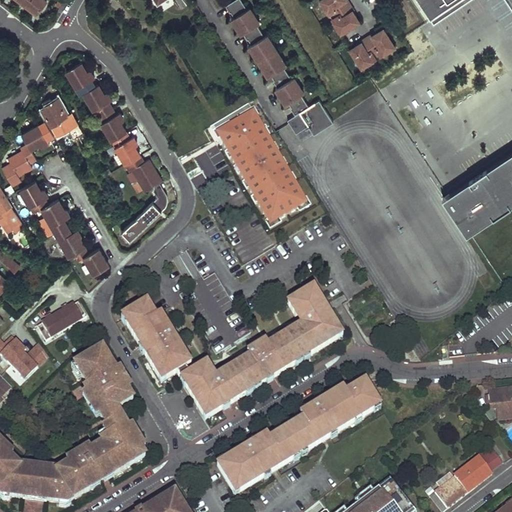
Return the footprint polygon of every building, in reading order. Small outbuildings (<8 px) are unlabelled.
[(17,0),(35,14),(46,0),(45,0),(17,0)] [(265,79),(285,68),(245,0),(233,0),(225,5),(233,18),(227,21),(237,38),(244,34),(250,46),(247,48),(265,79)] [(318,0),(335,36),(359,25),(347,0),(318,0)] [(418,0),(431,19),(459,0),(418,0)] [(383,27),(347,48),(359,70),(396,49),(383,27)] [(83,62),(67,70),(82,95),(86,92),(132,169),(134,168),(147,191),(166,180),(152,157),(148,159),(139,144),(141,141),(137,135),(135,136),(125,120),(127,117),(123,111),(120,112),(113,99),(115,97),(112,92),(109,91),(105,93),(100,84),(97,86),(93,79),(96,78),(92,71),(89,69),(87,70),(83,62)] [(276,77),(280,85),(273,89),(282,106),(303,96),(289,70),(276,77)] [(333,124),(320,100),(308,106),(303,97),(290,104),(295,114),(287,119),(299,142),(333,124)] [(47,107),(44,108),(58,133),(67,129),(62,119),(69,115),(59,98),(52,101),(45,105),(47,107)] [(215,131),(263,231),(304,211),(257,111),(215,131)] [(77,118),(70,122),(78,135),(79,135),(85,144),(90,141),(84,131),(79,121),(77,118)] [(13,163),(5,167),(14,184),(23,179),(21,175),(35,168),(32,163),(38,159),(33,149),(42,144),(42,145),(44,146),(52,142),(50,139),(56,136),(47,120),(24,134),(30,143),(23,147),(24,150),(10,157),(13,163)] [(511,152),(445,197),(469,232),(511,203),(511,152)] [(187,174),(197,191),(209,185),(199,167),(187,174)] [(37,179),(22,188),(35,212),(44,207),(71,255),(75,253),(79,260),(84,257),(94,274),(110,266),(100,248),(90,254),(87,247),(88,246),(83,237),(83,234),(79,228),(77,229),(69,216),(72,214),(68,208),(66,207),(61,198),(50,204),(47,197),(49,195),(46,189),(44,188),(42,189),(37,179)] [(137,180),(131,182),(134,192),(141,190),(137,180)] [(0,181),(0,204),(3,210),(0,212),(0,217),(8,231),(15,227),(17,231),(26,226),(13,205),(7,195),(0,181)] [(156,205),(166,205),(165,187),(156,187),(156,205)] [(130,242),(161,211),(151,201),(120,232),(130,242)] [(258,221),(250,225),(256,238),(265,235),(258,221)] [(0,250),(0,289),(2,289),(8,283),(0,275),(0,257),(15,273),(20,268),(4,252),(0,250)] [(211,418),(338,340),(340,332),(313,289),(287,305),(295,318),(298,317),(300,321),(303,326),(268,347),(266,343),(247,354),(250,358),(225,374),(226,376),(217,381),(207,365),(189,376),(180,380),(203,416),(211,418)] [(147,303),(122,319),(158,379),(166,381),(177,375),(186,369),(191,366),(160,316),(156,318),(147,303)] [(89,318),(80,304),(70,310),(68,307),(63,310),(65,313),(54,319),(52,317),(47,320),(48,323),(39,328),(48,342),(89,318)] [(0,362),(22,385),(49,360),(37,347),(28,355),(11,337),(3,345),(0,341),(0,362)] [(101,350),(74,366),(87,387),(91,394),(87,396),(102,419),(117,410),(133,401),(124,386),(123,387),(118,378),(119,377),(108,359),(106,360),(101,350)] [(186,369),(177,375),(180,380),(189,376),(189,375),(186,369)] [(0,376),(0,394),(3,398),(12,389),(0,376)] [(381,408),(365,382),(346,394),(343,390),(300,416),(303,420),(270,441),(267,436),(217,467),(232,492),(240,494),(381,408)] [(511,391),(500,392),(501,410),(502,421),(511,420),(511,391)] [(500,395),(492,395),(493,410),(501,410),(500,395)] [(117,410),(102,419),(105,426),(121,417),(117,410)] [(55,470),(23,466),(23,468),(16,467),(13,464),(15,462),(0,447),(0,494),(2,496),(24,499),(24,496),(47,499),(46,502),(68,504),(91,490),(89,488),(112,474),(114,477),(146,457),(121,417),(105,426),(106,427),(102,429),(107,437),(100,441),(103,447),(97,451),(96,449),(63,469),(64,471),(61,473),(54,471),(55,470)] [(492,450),(436,493),(448,510),(493,475),(491,473),(503,463),(492,450)] [(350,511),(414,511),(391,481),(350,511)] [(141,511),(183,511),(185,511),(175,494),(151,509),(152,511),(150,511),(142,511),(143,511),(141,511)]
